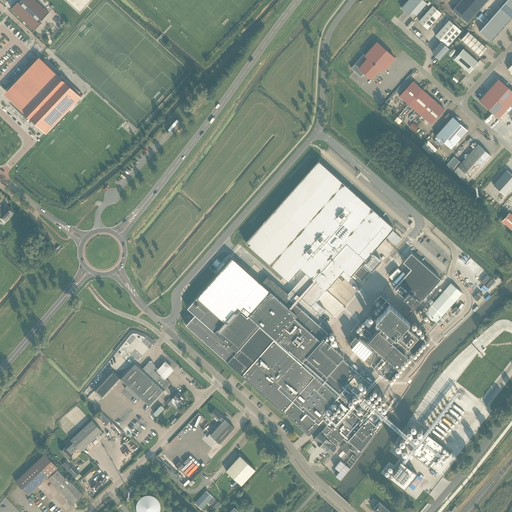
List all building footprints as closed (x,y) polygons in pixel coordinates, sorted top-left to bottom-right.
[(49,13),(35,0),(20,0),(21,0),(21,1),(19,2),(18,1),(11,9),(34,30),(41,23),(40,22),(42,20),(49,13)] [(80,0),(76,5),(83,11),(87,6),(80,0)] [(422,0),(408,0),(401,8),(408,14),(411,11),(416,15),(426,3),(422,0)] [(467,24),(487,0),(461,0),(452,10),(467,24)] [(511,19),(511,17),(511,9),(505,3),(500,9),(511,19)] [(427,28),(441,13),(433,6),(419,21),(427,28)] [(500,9),(495,14),(506,25),(511,19),(500,9)] [(495,14),(490,20),(501,30),(506,25),(495,14)] [(441,41),(433,51),(433,54),(439,59),(449,48),(446,46),(446,45),(447,46),(461,31),(449,20),(436,36),(443,43),(441,41)] [(490,20),(485,26),(496,36),(501,30),(490,20)] [(491,42),(496,36),(485,26),(480,31),(491,42)] [(480,56),(487,48),(468,32),(461,39),(480,56)] [(363,54),(351,68),(361,77),(361,76),(364,73),(371,79),(377,73),(383,78),(389,71),(385,69),(395,58),(377,42),(365,56),(363,54)] [(478,62),(463,49),(454,59),(469,73),(478,62)] [(59,76),(39,57),(8,90),(23,105),(20,109),(46,134),(67,111),(76,102),(77,100),(77,101),(83,95),(82,94),(79,97),(77,96),(80,92),(61,74),(59,76)] [(511,91),(498,79),(486,93),(505,110),(511,102),(511,91)] [(413,81),(399,96),(431,124),(444,109),(413,81)] [(505,110),(486,93),(479,101),(499,118),(505,110)] [(468,130),(453,116),(436,135),(451,149),(468,130)] [(415,132),(419,127),(413,122),(409,127),(415,132)] [(491,156),(478,144),(472,151),(471,150),(469,152),(470,153),(458,167),(471,179),(491,156)] [(351,276),(394,228),(318,161),(245,242),(289,281),(297,272),(300,268),(325,290),(343,270),(351,276)] [(511,187),(511,174),(507,170),(493,185),(505,195),(511,187)] [(504,203),(498,211),(502,215),(508,207),(504,203)] [(1,210),(0,211),(0,216),(2,217),(0,219),(4,222),(6,221),(9,217),(9,218),(13,214),(12,214),(13,213),(7,207),(2,211),(1,210)] [(511,230),(511,214),(509,212),(501,221),(511,230)] [(440,279),(411,253),(403,262),(411,269),(393,288),(415,307),(440,279)] [(195,315),(186,325),(227,362),(232,366),(302,428),(301,429),(302,429),(305,432),(306,432),(309,435),(322,420),(327,424),(322,430),(314,438),(314,439),(318,442),(317,443),(322,447),(322,446),(326,450),(327,450),(327,451),(329,453),(330,453),(331,453),(336,447),(336,446),(343,438),(347,441),(341,448),(343,450),(339,455),(344,460),(349,454),(354,448),(355,449),(357,447),(358,448),(370,434),(360,426),(363,422),(373,431),(378,425),(375,423),(379,418),(381,419),(385,415),(383,413),(384,413),(377,407),(370,415),(366,411),(371,406),(370,405),(372,403),(373,403),(374,403),(375,402),(375,401),(375,400),(374,400),(374,399),(375,399),(375,400),(376,400),(377,400),(377,399),(378,399),(378,398),(378,397),(377,396),(377,395),(377,396),(378,396),(379,396),(380,396),(381,395),(381,394),(381,393),(380,393),(380,392),(377,389),(376,389),(375,389),(375,388),(374,388),(374,389),(373,389),(372,390),(372,391),(373,391),(373,392),(374,392),(373,393),(373,392),(372,392),(371,392),(370,392),(370,393),(369,394),(369,395),(370,395),(370,396),(371,396),(370,396),(369,396),(369,395),(368,395),(368,396),(367,396),(367,397),(366,397),(367,398),(362,399),(360,397),(364,392),(368,395),(374,388),(358,373),(342,358),(344,356),(323,338),(328,333),(322,328),(325,323),(311,310),(307,314),(287,297),(289,295),(271,278),(264,286),(232,258),(197,298),(197,297),(187,308),(195,315)] [(475,270),(479,266),(470,258),(466,262),(475,270)] [(369,272),(361,265),(354,274),(361,280),(369,272)] [(485,273),(482,277),(483,279),(480,282),(489,290),(496,283),(485,273)] [(446,283),(442,279),(432,290),(436,294),(446,283)] [(451,283),(424,313),(436,323),(462,293),(451,283)] [(477,301),(483,295),(479,291),(473,298),(477,301)] [(409,321),(390,304),(351,347),(389,381),(424,341),(406,325),(409,321)] [(137,364),(135,362),(121,378),(113,371),(95,391),(103,398),(120,379),(121,381),(122,379),(128,385),(125,388),(138,401),(141,397),(146,401),(145,402),(150,406),(165,390),(165,389),(170,383),(166,379),(165,378),(162,378),(156,372),(154,370),(156,368),(152,361),(149,362),(142,370),(136,365),(137,364)] [(163,365),(156,372),(162,378),(165,378),(166,379),(172,373),(175,370),(165,362),(163,365)] [(186,400),(178,392),(173,398),(181,405),(186,400)] [(161,405),(159,407),(153,413),(157,417),(164,409),(161,405)] [(220,444),(234,428),(225,419),(224,419),(221,416),(222,416),(215,409),(210,414),(217,421),(218,419),(221,422),(210,435),(220,444)] [(107,425),(111,422),(102,414),(99,418),(107,425)] [(73,453),(78,448),(81,451),(102,431),(92,420),(70,440),(72,442),(67,446),(66,446),(61,451),(65,456),(68,458),(73,453)] [(444,446),(428,434),(412,454),(428,466),(444,446)] [(58,467),(55,464),(45,454),(15,481),(28,495),(47,477),(48,478),(56,487),(57,486),(73,504),(83,495),(67,477),(66,478),(58,469),(57,470),(56,469),(58,467)] [(240,455),(232,464),(226,471),(241,485),(255,469),(240,455)] [(170,470),(175,465),(166,457),(162,462),(170,470)] [(71,466),(66,461),(62,464),(67,470),(71,466)] [(417,473),(401,461),(388,477),(404,489),(417,473)] [(73,466),(68,471),(74,477),(79,473),(73,466)] [(182,473),(177,477),(183,483),(188,479),(182,473)] [(134,492),(129,487),(125,492),(129,496),(134,492)] [(197,504),(201,508),(207,502),(210,504),(215,499),(207,492),(204,495),(204,494),(201,498),(202,499),(197,504)] [(150,496),(148,495),(146,496),(144,496),(142,497),(140,498),(139,500),(138,502),(137,504),(136,506),(136,508),(136,510),(137,511),(136,511),(159,511),(160,511),(160,510),(161,508),(160,506),(160,504),(159,502),(158,500),(156,498),(154,497),(152,496),(150,496)] [(390,511),(379,502),(373,510),(374,511),(390,511)]
